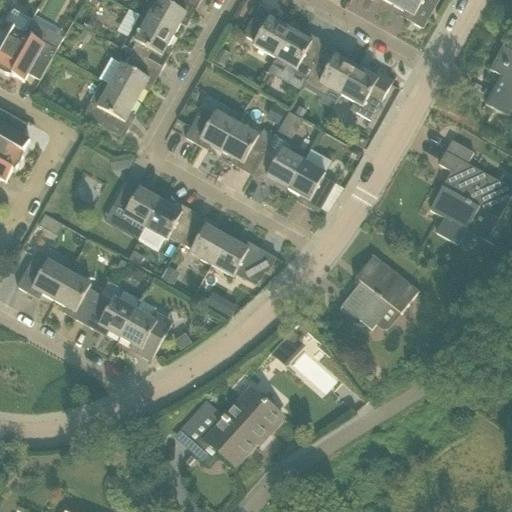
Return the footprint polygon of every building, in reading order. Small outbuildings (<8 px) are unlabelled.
[(189,23),(199,7),(186,0),(150,0),(141,17),(175,36),(184,20),(189,23)] [(440,0),(396,0),(393,6),(409,16),(406,21),(423,31),(440,0)] [(260,8),(243,37),(256,44),(254,48),(275,60),(290,32),(274,23),(277,17),(260,8)] [(0,72),(2,75),(24,36),(4,25),(9,15),(0,10),(0,72)] [(122,51),(131,56),(161,73),(170,57),(165,54),(175,36),(141,17),(122,51)] [(32,22),(24,36),(2,75),(7,77),(13,78),(24,84),(29,76),(40,83),(64,40),(32,22)] [(88,45),(94,35),(84,30),(79,40),(88,45)] [(275,60),(296,72),(295,75),(306,81),(327,45),(311,36),(307,42),(290,32),(275,60)] [(341,97),(357,69),(340,60),(343,55),(327,45),(306,81),(304,86),(326,98),(330,90),(341,97)] [(501,78),(485,107),(509,120),(511,113),(511,53),(503,48),(490,72),(501,78)] [(225,68),(231,56),(219,50),(213,62),(225,68)] [(152,89),(161,73),(131,56),(125,67),(112,60),(99,82),(102,83),(137,103),(147,86),(152,89)] [(350,111),(354,113),(371,123),(394,83),(377,74),(374,79),(357,69),(341,97),(354,104),(350,111)] [(83,117),(124,140),(133,123),(128,120),(137,103),(102,83),(83,117)] [(287,113),(274,105),(265,119),(277,127),(287,113)] [(29,127),(0,110),(0,153),(20,165),(23,160),(24,154),(30,143),(22,138),(29,127)] [(214,117),(202,110),(185,140),(202,150),(205,144),(222,154),(237,127),(215,114),(214,117)] [(278,133),(291,140),(302,122),(289,114),(278,133)] [(259,139),(237,127),(222,154),(239,163),(236,169),(252,178),(269,148),(257,142),(259,139)] [(355,145),(364,150),(369,141),(360,136),(355,145)] [(304,164),(289,155),(293,147),(275,137),(269,148),(252,178),(268,187),(271,181),(288,191),(304,164)] [(511,197),(511,190),(467,166),(474,155),(452,142),(439,167),(451,174),(430,212),(467,233),(467,232),(480,239),(492,217),(499,221),(511,197)] [(17,170),(20,165),(0,153),(0,180),(7,185),(13,173),(17,170)] [(319,215),(336,186),(324,179),(326,176),(304,164),(288,191),(305,201),(302,206),(319,215)] [(147,188),(130,178),(114,208),(126,214),(124,218),(145,231),(161,203),(144,193),(147,188)] [(178,212),(161,203),(145,231),(167,243),(170,239),(181,245),(198,216),(181,207),(178,212)] [(213,225),(198,216),(181,245),(192,252),(190,255),(212,268),(228,240),(210,230),(213,225)] [(236,277),(256,288),(259,283),(260,284),(265,275),(268,276),(276,260),(247,244),(244,249),(228,240),(212,268),(234,280),(236,277)] [(134,252),(128,262),(140,268),(145,259),(134,252)] [(70,275),(37,256),(17,289),(34,298),(37,293),(55,303),(70,275)] [(373,332),(391,308),(402,317),(420,294),(374,258),(356,280),(361,284),(342,308),(373,332)] [(128,274),(131,268),(122,262),(116,272),(121,276),(128,274)] [(175,287),(180,275),(168,270),(163,282),(175,287)] [(92,287),(70,275),(55,303),(71,312),(68,317),(85,327),(102,297),(90,290),(92,287)] [(487,281),(482,289),(489,294),(494,286),(487,281)] [(136,312),(117,301),(121,294),(119,288),(110,283),(102,297),(85,327),(101,335),(104,330),(120,339),(136,312)] [(468,319),(485,305),(476,294),(471,299),(458,284),(447,295),(459,309),(468,319)] [(232,320),(238,308),(226,301),(219,313),(232,320)] [(153,312),(148,319),(136,312),(120,339),(137,349),(134,354),(151,364),(174,324),(153,312)] [(281,364),(300,342),(308,333),(298,324),(271,355),(281,364)] [(187,335),(175,343),(181,353),(194,344),(187,335)] [(250,392),(226,420),(209,404),(177,439),(196,456),(207,444),(235,468),(264,434),(267,437),(283,419),(250,392)] [(192,458),(187,464),(190,467),(195,461),(192,458)]
